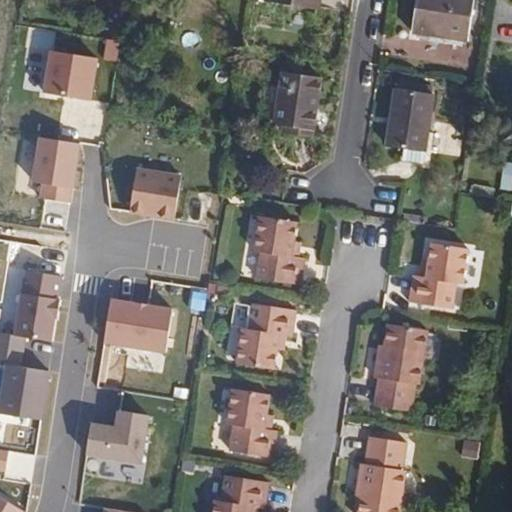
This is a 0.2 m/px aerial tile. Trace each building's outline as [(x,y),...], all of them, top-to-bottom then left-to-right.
[(469,42),(475,0),(419,0),(414,34),(469,42)] [(103,61),(53,53),(46,95),(96,103),(103,61)] [(312,139),(321,81),(286,75),(278,124),(289,125),(301,127),(300,137),(312,139)] [(418,94),(419,86),(400,83),(399,91),(418,94)] [(427,133),(433,96),(430,95),(432,88),(419,86),(418,94),(399,91),(396,90),(387,147),(403,149),(423,153),(427,133)] [(300,137),(301,127),(289,125),(287,135),(300,137)] [(428,164),(433,134),(427,133),(423,153),(403,149),(402,160),(428,164)] [(86,144),(41,137),(33,187),(42,189),(40,200),(74,206),(76,193),(78,193),(86,144)] [(185,172),(139,165),(132,211),(178,218),(185,172)] [(408,212),(406,219),(431,223),(432,216),(408,212)] [(293,241),(297,221),(259,215),(253,250),(260,251),(256,276),(300,283),(304,257),(297,256),(291,255),(293,241)] [(297,256),(299,242),(293,241),(291,255),(297,256)] [(464,284),(470,248),(433,242),(430,262),(427,277),(420,277),(414,275),(410,301),(453,309),(458,283),(464,284)] [(427,277),(430,262),(423,261),(420,277),(427,277)] [(66,273),(27,267),(17,332),(56,338),(66,273)] [(178,301),(116,292),(109,344),(170,353),(178,301)] [(292,336),(296,310),(252,302),(249,327),(242,326),(236,361),(273,367),(277,347),(279,333),(285,334),(292,336)] [(417,387),(425,332),(386,326),(382,347),(380,358),(376,358),(372,379),(377,379),(372,407),(410,413),(414,387),(417,387)] [(283,348),(285,334),(279,333),(277,347),(283,348)] [(54,369),(8,363),(1,411),(47,418),(54,369)] [(274,458),(279,432),(272,430),(265,429),(267,415),(271,395),(234,389),(227,425),(235,427),(231,451),(274,458)] [(156,412),(122,407),(120,424),(95,420),(91,454),(149,461),(156,412)] [(272,430),(274,416),(267,415),(265,429),(272,430)] [(401,470),(405,444),(368,438),(363,465),(360,464),(356,485),(362,486),(360,498),(357,511),(398,511),(405,471),(401,470)] [(479,444),(468,442),(465,456),(476,458),(479,444)] [(0,448),(0,473),(33,478),(36,453),(0,448)] [(208,462),(194,460),(192,471),(206,472),(208,462)] [(251,511),(252,507),(259,508),(266,509),(270,483),(226,475),(222,501),(216,500),(213,511),(251,511)] [(0,511),(29,511),(30,510),(0,492),(0,511)]
